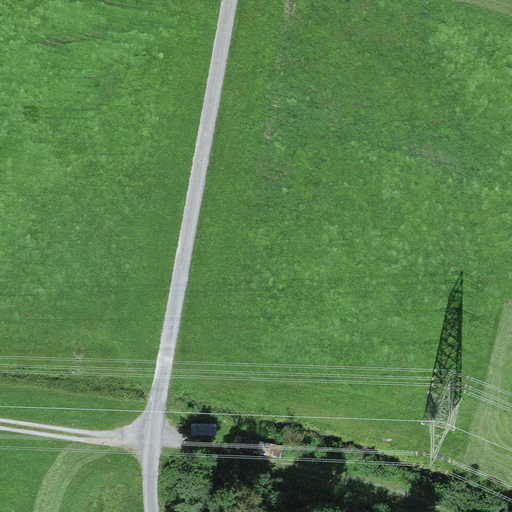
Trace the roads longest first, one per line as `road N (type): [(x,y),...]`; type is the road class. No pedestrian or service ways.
road 1 (track): [(150,445),(229,0)]
road 2 (track): [(0,423),(150,445)]
